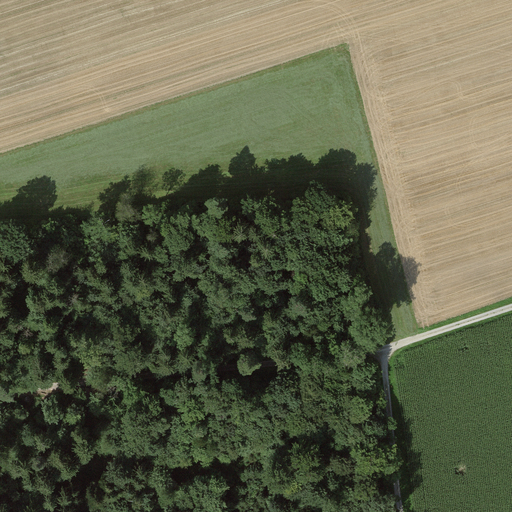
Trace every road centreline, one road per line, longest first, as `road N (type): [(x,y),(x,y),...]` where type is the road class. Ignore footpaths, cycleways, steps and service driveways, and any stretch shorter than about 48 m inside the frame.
road 1 (track): [(0,389),(383,351),(511,309)]
road 2 (track): [(399,511),(383,351)]
